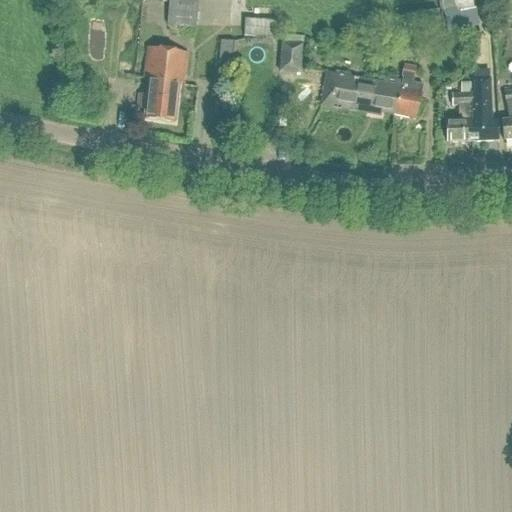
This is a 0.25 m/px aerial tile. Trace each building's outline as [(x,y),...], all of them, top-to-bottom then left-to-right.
[(166,27),(164,0),(148,0),(141,0),(142,28),(166,27)] [(168,0),(167,28),(192,30),(193,0),(168,0)] [(452,0),(455,15),(473,11),(471,0),(452,0)] [(441,37),(437,12),(413,15),(416,40),(441,37)] [(218,67),(225,67),(236,67),(237,44),(219,43),(218,67)] [(302,46),(280,43),(277,74),(300,76),(302,46)] [(417,48),(395,48),(395,62),(417,61),(417,48)] [(146,51),(143,82),(149,83),(149,82),(178,85),(178,86),(184,87),(187,55),(146,51)] [(402,68),(399,83),(402,84),(396,117),(414,120),(420,87),(411,85),(414,70),(402,68)] [(368,112),(396,117),(402,84),(399,83),(382,80),(381,85),(326,75),(320,107),(367,116),(368,112)] [(474,95),(471,95),(472,144),(497,144),(497,124),(491,124),(490,81),(473,82),(474,95)] [(178,85),(149,82),(149,83),(147,97),(137,96),(135,111),(146,112),(145,122),(174,125),(178,86),(178,85)] [(447,145),(472,144),(471,95),(471,85),(460,85),(460,96),(452,96),(452,108),(458,108),(459,125),(447,125),(447,145)] [(511,91),(505,93),(502,94),(504,106),(506,122),(499,123),(502,143),(511,141),(511,91)]
